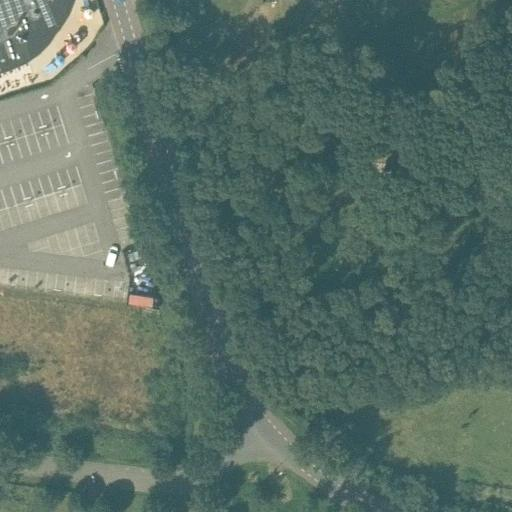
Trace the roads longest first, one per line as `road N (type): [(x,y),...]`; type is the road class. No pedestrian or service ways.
road 1 (unclassified): [(264,441),(246,408),(117,0)]
road 2 (unclassified): [(264,441),(180,482),(0,461)]
road 3 (unclassified): [(371,511),(264,441)]
